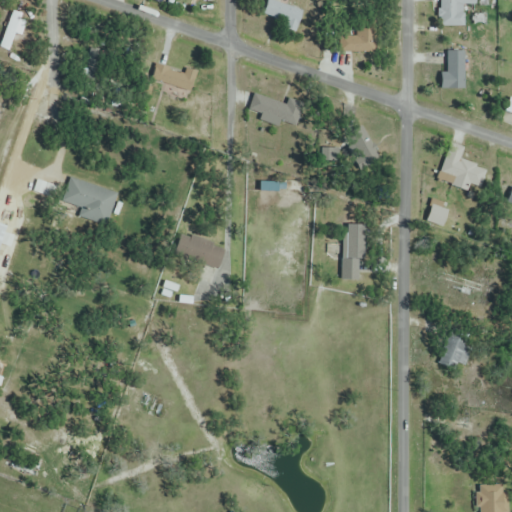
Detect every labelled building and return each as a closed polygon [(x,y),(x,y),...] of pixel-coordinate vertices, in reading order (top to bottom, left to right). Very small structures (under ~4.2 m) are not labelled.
[(303,11),(271,0),(267,0),(261,18),(296,30),(303,11)] [(464,27),(465,6),(476,6),(475,0),(440,0),(440,27),(464,27)] [(0,47),(8,50),(21,15),(13,12),(0,47)] [(342,52),(375,52),(375,27),(357,27),(357,36),(342,36),(342,52)] [(464,52),(447,52),(447,73),(440,73),(440,90),(464,90),(464,52)] [(185,68),(184,73),(156,65),(151,81),(191,93),(198,72),(185,68)] [(254,95),(250,113),(296,123),(300,105),(254,95)] [(0,125),(8,106),(0,103),(0,125)] [(361,169),(378,162),(364,127),(346,134),(361,169)] [(460,162),(464,148),(447,143),(438,180),(480,191),(486,168),(460,162)] [(117,193),(69,178),(60,207),(108,222),(117,193)] [(462,209),(431,201),(425,226),(455,234),(462,209)] [(0,255),(10,256),(10,226),(0,225),(0,255)] [(363,225),(343,225),(342,281),(362,281),(363,225)] [(219,269),(224,247),(179,235),(173,257),(219,269)] [(439,280),(482,294),(485,286),(442,271),(439,280)] [(463,366),(474,343),(452,332),(437,362),(453,370),(457,363),(463,366)] [(506,511),(506,486),(479,486),(478,511),(506,511)]
